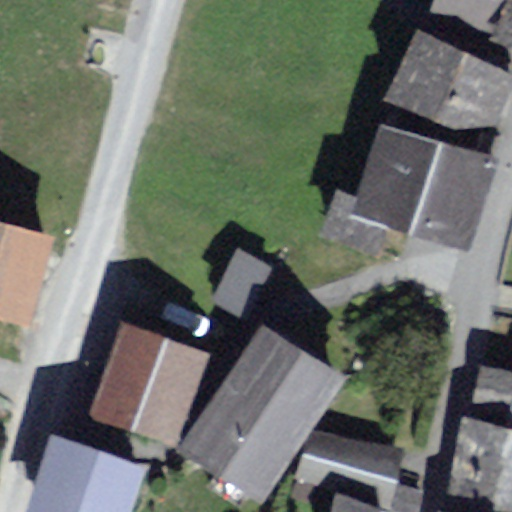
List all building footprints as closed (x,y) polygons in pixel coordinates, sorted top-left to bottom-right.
[(440,0),(439,3),(502,26),(511,0),(440,0)] [(511,86),(511,67),(422,29),(398,87),(494,128),(511,86)] [(491,152),(394,118),(367,197),(464,230),(491,152)] [(0,306),(26,313),(49,223),(0,210),(0,306)] [(268,261),(240,248),(218,293),(247,307),(268,261)] [(203,343),(126,319),(100,403),(176,427),(203,343)] [(343,368),(265,319),(187,439),(265,488),(343,368)] [(511,407),(511,368),(487,362),(475,413),(509,421),(511,407)] [(511,505),(511,421),(509,421),(475,413),(470,412),(452,491),(511,505)] [(120,511),(140,458),(62,431),(35,508),(47,511),(120,511)] [(343,481),(381,489),(391,491),(393,481),(399,448),(317,432),(308,474),(343,481)] [(376,511),(381,489),(343,481),(336,511),(376,511)] [(422,487),(393,481),(391,491),(388,505),(418,511),(422,487)]
